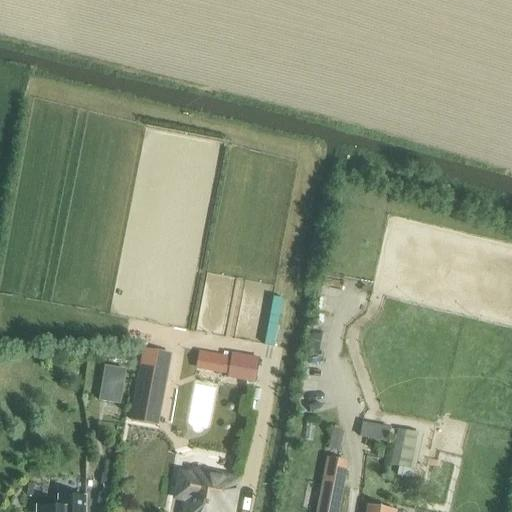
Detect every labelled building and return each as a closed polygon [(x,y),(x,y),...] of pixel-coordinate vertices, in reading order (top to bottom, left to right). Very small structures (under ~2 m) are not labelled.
[(201,354),(197,372),(228,377),(231,359),(201,354)] [(228,377),(228,379),(253,383),(257,359),(231,355),(231,359),(228,377)] [(102,368),(95,404),(118,408),(124,371),(102,368)] [(167,379),(144,374),(135,425),(157,429),(167,379)] [(386,444),(389,428),(362,424),(359,439),(386,444)] [(410,471),(418,435),(397,430),(389,466),(410,471)] [(315,511),(337,511),(347,465),(326,461),(315,511)] [(397,470),(395,477),(408,480),(409,472),(397,470)] [(187,504),(185,511),(230,511),(236,482),(232,482),(231,479),(223,477),(220,479),(192,474),(192,477),(187,504)] [(100,476),(98,487),(108,489),(111,477),(100,476)] [(96,495),(94,507),(105,508),(107,497),(96,495)] [(57,508),(36,507),(36,511),(84,511),(84,499),(57,499),(57,508)]
